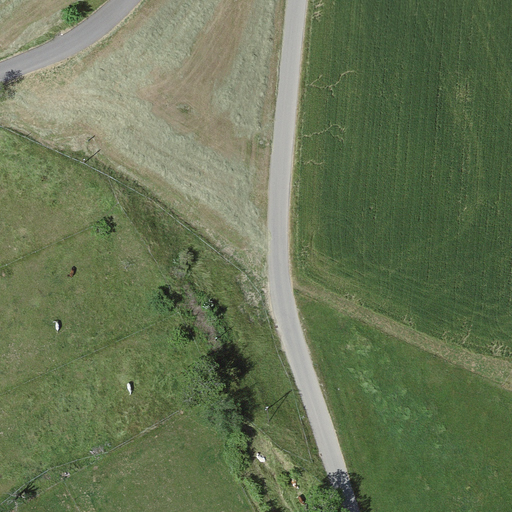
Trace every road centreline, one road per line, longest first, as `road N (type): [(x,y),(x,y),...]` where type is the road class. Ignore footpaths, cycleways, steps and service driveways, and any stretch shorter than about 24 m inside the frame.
road 1 (unclassified): [(348,511),(296,349),(282,266),(299,0)]
road 2 (unclassified): [(131,0),(90,38),(0,75)]
